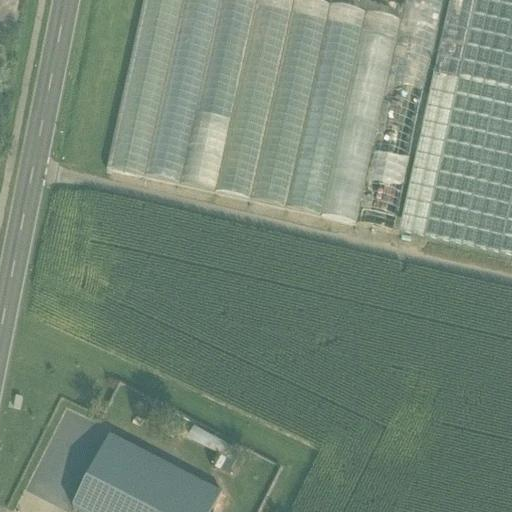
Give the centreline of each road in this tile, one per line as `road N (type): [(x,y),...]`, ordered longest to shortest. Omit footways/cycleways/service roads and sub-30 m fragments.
road 1 (track): [(33,170),(511,283)]
road 2 (secondary): [(0,337),(66,0)]
